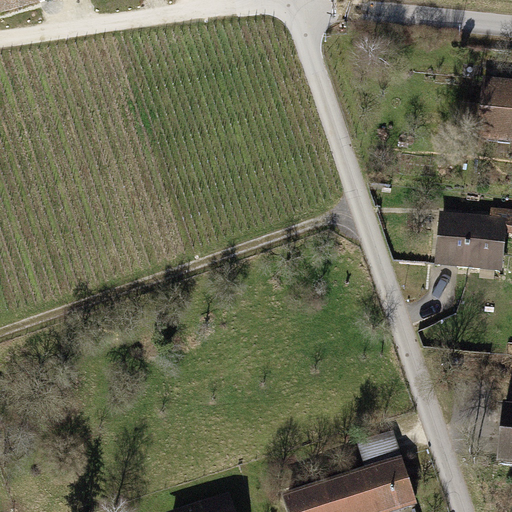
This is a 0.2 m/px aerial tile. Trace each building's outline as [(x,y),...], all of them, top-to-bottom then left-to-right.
[(0,0),(0,10),(28,0),(0,0)] [(511,83),(486,81),(480,142),(511,145),(511,83)] [(511,234),(511,221),(445,215),(440,267),(508,273),(511,234)] [(511,399),(505,399),(499,467),(511,468),(511,399)] [(405,460),(288,496),(293,511),(408,511),(420,508),(405,460)] [(235,511),(229,492),(171,511),(235,511)]
